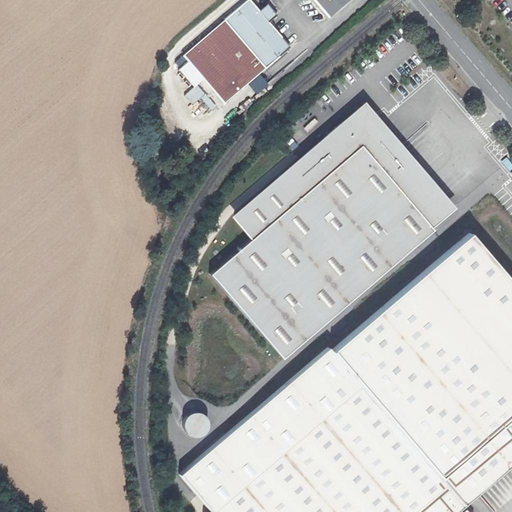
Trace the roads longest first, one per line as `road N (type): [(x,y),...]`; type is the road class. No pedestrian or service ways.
road 1 (unknown): [(482,146),(467,152),(440,144),(363,69)]
road 2 (unclassified): [(419,0),(511,109)]
